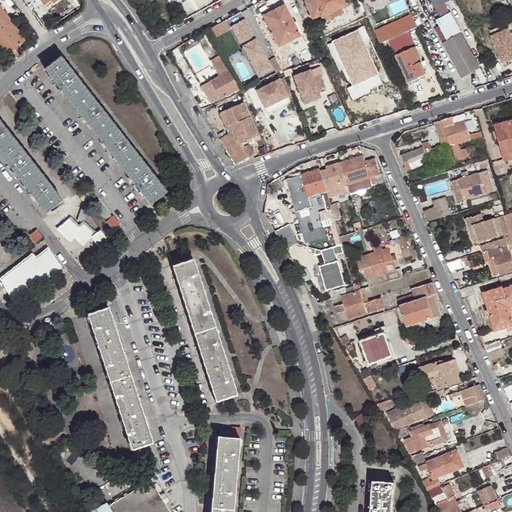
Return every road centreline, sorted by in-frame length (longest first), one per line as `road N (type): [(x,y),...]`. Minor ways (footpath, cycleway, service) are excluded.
road 1 (residential): [(511,433),(374,130)]
road 2 (tertiary): [(319,511),(324,435),(312,350),(249,196)]
road 3 (tertiary): [(221,222),(275,294),(302,366),(306,511)]
road 4 (residential): [(0,308),(44,315),(183,215)]
road 5 (tertiary): [(115,32),(206,188)]
road 6 (residential): [(511,87),(374,130)]
road 7 (residential): [(374,130),(242,184)]
